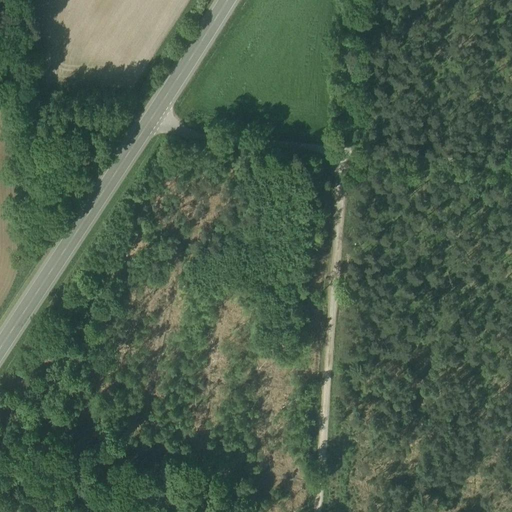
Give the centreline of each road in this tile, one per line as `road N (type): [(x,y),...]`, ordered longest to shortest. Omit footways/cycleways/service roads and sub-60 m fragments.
road 1 (unclassified): [(511,169),(221,141),(147,124)]
road 2 (track): [(339,153),(312,511)]
road 3 (secondary): [(147,124),(0,349)]
road 4 (secondary): [(228,0),(147,124)]
